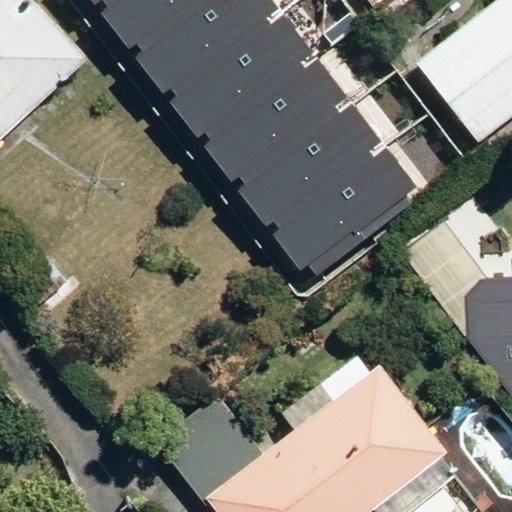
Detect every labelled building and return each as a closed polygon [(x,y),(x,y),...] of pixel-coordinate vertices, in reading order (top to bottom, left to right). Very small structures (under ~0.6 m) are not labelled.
[(0,0),(0,137),(79,63),(18,0),(0,0)] [(91,0),(101,13),(117,0),(91,0)] [(117,0),(101,13),(134,56),(207,0),(117,0)] [(271,0),(207,0),(134,56),(168,101),(282,13),(271,0)] [(413,0),(360,0),(381,26),(413,0)] [(475,148),(511,118),(511,0),(493,0),(409,67),(475,148)] [(282,13),(168,101),(202,146),(316,58),(282,13)] [(316,58),(202,146),(237,192),(352,104),(316,58)] [(352,104),(237,192),(270,235),(386,147),(352,104)] [(386,147),(270,235),(306,282),(421,194),(386,147)] [(511,281),(475,283),(475,293),(459,294),(461,340),(511,408),(511,281)] [(204,511),(366,511),(438,458),(367,367),(359,373),(346,357),(270,416),(285,435),(256,457),(197,503),(204,511)] [(256,457),(210,398),(151,444),(197,503),(256,457)]
